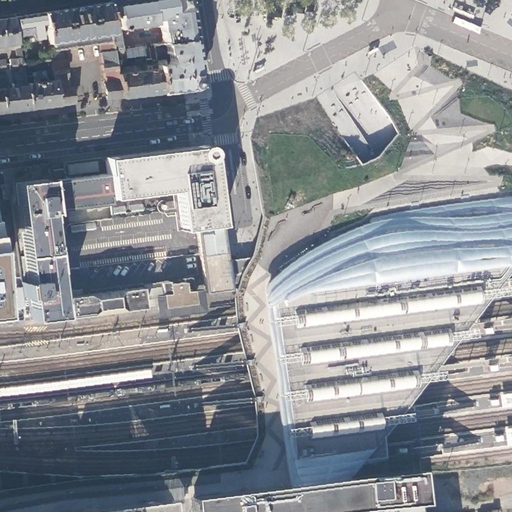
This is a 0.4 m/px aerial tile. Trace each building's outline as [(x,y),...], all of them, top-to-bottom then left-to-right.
[(164,42),(192,38),(190,30),(188,15),(185,0),(122,0),(106,3),(108,15),(115,14),(121,49),(124,49),(137,47),(134,28),(123,30),(123,27),(147,23),(148,26),(138,27),(142,46),(154,44),(164,42)] [(108,15),(106,3),(41,13),(43,25),(44,30),(44,31),(45,36),(49,60),(56,105),(71,104),(69,88),(67,88),(66,77),(66,76),(65,69),(65,70),(62,51),(60,51),(60,50),(81,46),(99,43),(100,52),(100,53),(102,65),(101,65),(102,72),(103,72),(104,83),(103,83),(105,99),(120,97),(116,74),(117,74),(116,68),(115,60),(113,50),(121,49),(115,14),(108,15)] [(43,25),(41,13),(14,17),(17,38),(31,36),(32,40),(42,38),(45,38),(45,36),(44,31),(44,30),(39,31),(39,26),(43,25)] [(0,46),(15,43),(11,18),(0,19),(0,65),(4,65),(4,59),(0,59),(0,46)] [(195,59),(192,38),(164,42),(165,53),(155,55),(156,60),(164,60),(163,56),(168,56),(168,62),(167,62),(167,63),(166,63),(165,64),(165,65),(166,67),(164,67),(164,65),(157,65),(157,68),(160,92),(182,90),(192,88),(194,88),(195,87),(196,86),(197,85),(198,84),(198,82),(198,80),(195,59)] [(165,53),(164,42),(154,44),(155,55),(165,53)] [(8,64),(21,63),(19,48),(13,49),(14,58),(7,59),(8,64)] [(126,58),(124,49),(121,49),(113,50),(115,60),(126,58)] [(28,109),(56,105),(49,60),(21,63),(23,73),(44,71),(47,81),(25,84),(25,85),(28,109)] [(23,73),(21,63),(8,64),(8,69),(17,68),(17,70),(11,71),(12,82),(24,80),(23,73)] [(120,97),(160,92),(157,68),(135,71),(120,73),(119,68),(116,68),(117,74),(116,74),(120,97)] [(7,87),(0,87),(0,103),(1,112),(28,109),(25,85),(18,86),(18,83),(6,84),(7,87)] [(220,224),(213,157),(212,152),(211,150),(210,148),(208,147),(205,146),(202,146),(105,157),(107,172),(110,200),(176,190),(180,230),(195,228),(220,224)] [(14,183),(22,255),(20,256),(23,281),(30,316),(30,319),(60,315),(58,303),(58,298),(57,293),(52,252),(48,213),(51,212),(51,211),(111,204),(110,200),(107,172),(59,179),(51,180),(48,180),(48,178),(14,183)] [(511,191),(442,200),(419,205),(408,208),(408,205),(399,206),(388,208),(382,209),(380,216),(330,235),(325,239),(310,247),(298,254),(290,259),(286,262),(282,265),(277,269),(272,273),(268,278),(266,282),(264,286),(264,295),(264,299),(265,311),(269,338),(272,360),(275,372),(276,382),(276,390),(278,404),(280,419),(282,434),(285,446),(290,465),(291,467),(292,469),(294,475),(296,479),(297,481),(301,491),(299,492),(300,494),(304,504),(309,511),(319,511),(346,476),(360,458),(382,455),(381,451),(380,445),(379,439),(379,434),(382,430),(397,411),(398,409),(400,406),(404,401),(412,391),(424,374),(427,370),(429,368),(431,366),(435,361),(444,349),(459,329),(462,326),(464,323),(469,316),(477,306),(492,286),(494,284),(496,281),(500,276),(504,270),(510,263),(511,262),(511,191)] [(228,288),(225,260),(222,242),(221,230),(220,224),(195,228),(199,254),(204,291),(228,288)] [(60,251),(52,252),(57,293),(65,292),(62,270),(60,251)] [(146,306),(154,305),(162,304),(162,305),(193,301),(191,287),(190,277),(181,278),(182,281),(168,283),(167,280),(143,283),(146,306)] [(66,296),(66,298),(67,302),(69,317),(144,306),(141,286),(66,296)] [(162,304),(154,305),(155,317),(172,315),(175,317),(178,317),(181,317),(184,315),(186,313),(203,311),(201,286),(191,287),(193,301),(162,305),(162,304)] [(275,484),(188,496),(189,511),(321,511),(330,511),(417,500),(412,468),(346,476),(297,481),(284,483),(275,484)] [(169,511),(167,498),(66,511),(169,511)]
